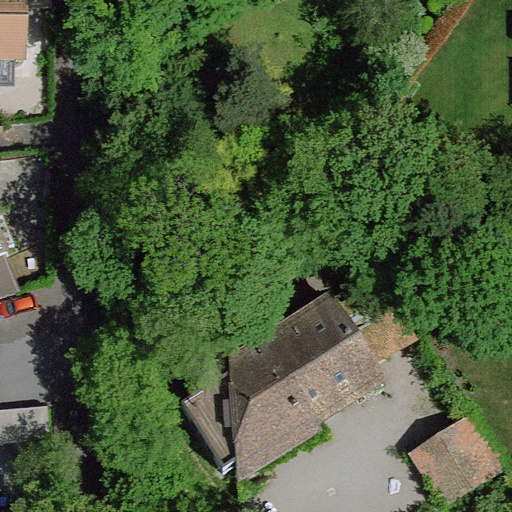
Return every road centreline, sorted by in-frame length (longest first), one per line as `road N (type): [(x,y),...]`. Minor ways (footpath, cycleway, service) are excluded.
road 1 (residential): [(104,511),(86,0)]
road 2 (unknown): [(263,511),(389,440)]
